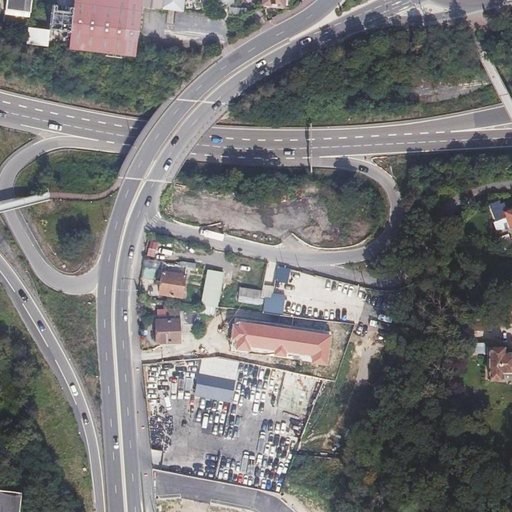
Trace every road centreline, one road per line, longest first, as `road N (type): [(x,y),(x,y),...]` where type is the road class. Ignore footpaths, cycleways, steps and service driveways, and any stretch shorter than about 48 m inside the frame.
road 1 (primary): [(330,0),(186,99),(140,160),(108,267)]
road 2 (primary): [(137,511),(122,317),(126,256),(143,204)]
road 3 (trunk): [(108,267),(84,284),(54,280),(38,265),(5,198),(8,175),(24,155),(105,132)]
road 4 (primary): [(143,204),(214,103),(351,23)]
road 5 (trunk): [(0,261),(72,390),(99,511)]
road 6 (track): [(407,270),(353,356),(304,511)]
road 7 (unclassified): [(511,181),(460,194),(407,270),(384,282),(305,261)]
road 8 (primary): [(108,267),(116,511)]
road 9 (trunk): [(310,148),(324,161),(376,171),(393,188),(398,211),(379,248),(305,261)]
road 10 (trunk): [(105,132),(310,148)]
road 11 (unclassified): [(305,261),(159,225),(143,204)]
road 12 (trunk): [(310,148),(443,138)]
road 13 (trunk): [(351,23),(471,8)]
